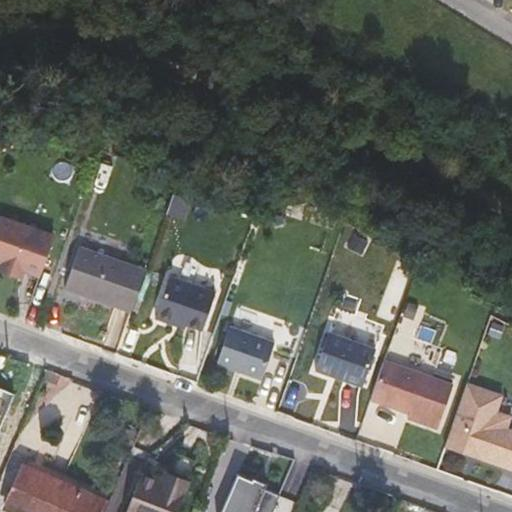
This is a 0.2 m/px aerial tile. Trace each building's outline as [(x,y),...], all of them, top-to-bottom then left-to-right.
[(25,261),(43,268),(57,231),(1,211),(0,214),(0,252),(7,255),(4,261),(22,268),(25,261)] [(67,281),(133,305),(148,264),(81,241),(67,281)] [(204,323),(218,286),(173,269),(157,311),(175,317),(177,313),(204,323)] [(258,371),(271,336),(232,322),(218,358),(234,364),(234,362),(258,371)] [(316,365),(363,383),(377,345),(330,328),(316,365)] [(439,423),(454,382),(386,357),(372,395),(410,409),(409,413),(439,423)] [(501,411),(499,412),(496,411),(503,392),(469,379),(445,442),(468,450),(471,446),(480,450),(479,454),(511,466),(511,426),(506,424),(507,423),(508,421),(509,417),(508,414),(505,412),(501,411)] [(138,435),(122,429),(117,442),(133,448),(138,435)] [(16,511),(105,511),(108,505),(23,467),(6,507),(16,511)] [(177,511),(187,486),(166,479),(164,483),(141,474),(124,511),(177,511)] [(270,511),(278,495),(263,489),(265,484),(251,478),(250,480),(236,474),(219,511),(270,511)]
